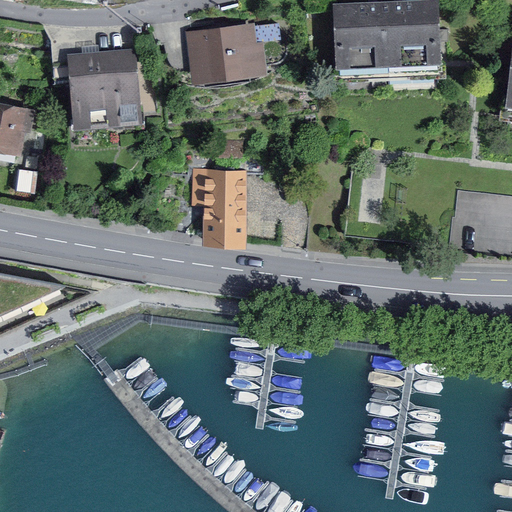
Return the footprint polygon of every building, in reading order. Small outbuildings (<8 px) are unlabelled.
[(441,0),(387,0),(335,3),(338,52),(334,52),(336,82),(448,76),(446,46),(444,46),(441,0)] [(193,84),(205,82),(205,86),(251,80),(251,76),(268,74),(264,41),(258,41),(255,21),(186,30),(193,84)] [(54,63),(54,82),(70,82),(75,130),(144,123),(137,47),(99,51),(99,44),(82,46),(83,52),(67,54),(68,63),(54,63)] [(511,49),(508,84),(503,83),(499,118),(511,119),(511,49)] [(31,132),(35,108),(0,101),(0,149),(22,154),(26,131),(31,132)] [(216,139),(216,156),(243,157),(243,140),(216,139)] [(248,169),(192,169),(192,206),(203,206),(203,246),(247,247),(248,169)] [(0,315),(66,287),(0,272),(0,315)]
